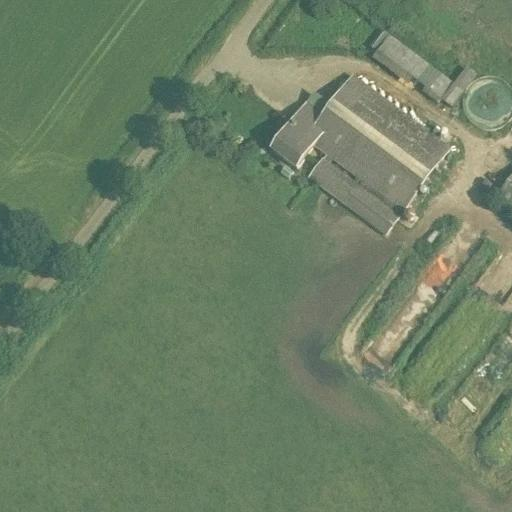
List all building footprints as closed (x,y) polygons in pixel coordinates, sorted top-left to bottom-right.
[(453,88),(389,39),(372,61),(420,98),(422,95),(438,106),(440,103),(451,112),(476,79),(466,71),(453,88)] [(326,159),(307,182),(387,240),(403,217),(453,152),(353,78),(323,118),(307,106),(271,154),(297,173),(313,151),(326,159)] [(481,131),(485,132),(490,133),(494,132),(499,131),(503,129),(506,126),(510,123),(511,119),(511,92),(509,89),(506,85),(502,83),(498,81),(494,80),(489,79),(485,80),(480,81),(476,83),(473,85),(469,88),(467,91),(465,95),(463,100),(463,104),(463,108),(463,113),(465,117),(467,121),(470,124),(473,127),(477,129),(481,131)] [(511,178),(494,202),(511,215),(511,178)] [(502,264),(511,267),(511,248),(508,247),(502,264)] [(472,313),(490,321),(511,274),(493,267),(472,313)] [(448,344),(434,349),(441,368),(455,363),(448,344)] [(404,386),(418,400),(439,378),(424,364),(404,386)] [(511,404),(489,431),(509,448),(511,445),(511,404)]
